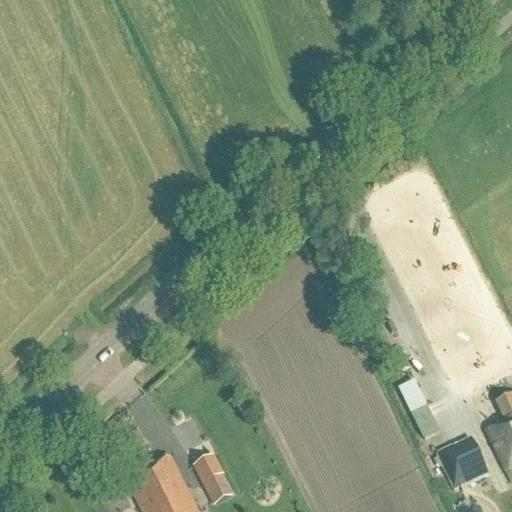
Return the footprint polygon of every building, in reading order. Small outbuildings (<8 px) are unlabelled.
[(505,426),(486,435),(506,477),(511,473),(511,398),(496,407),(505,426)] [(418,436),(428,435),(425,413),(415,414),(418,436)] [(488,479),(471,442),(438,458),(455,495),(488,479)] [(196,511),(170,459),(125,482),(139,511),(196,511)] [(214,510),(231,501),(221,482),(223,481),(213,462),(194,471),(214,510)]
